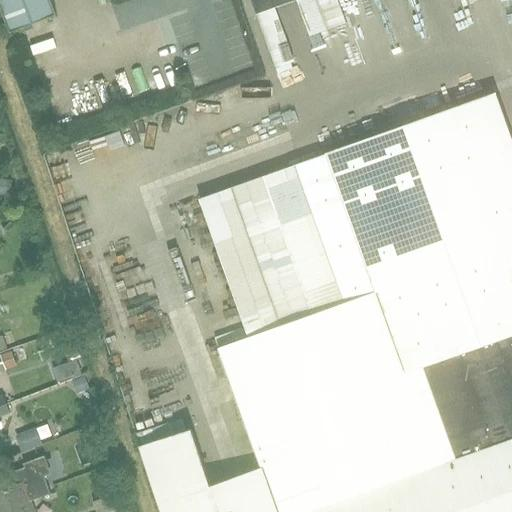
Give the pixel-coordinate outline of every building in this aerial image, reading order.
[(54,15),(48,0),(0,0),(0,5),(10,32),(54,15)] [(148,38),(181,52),(189,35),(187,34),(191,26),(183,22),(188,11),(174,6),(176,1),(173,0),(158,0),(154,11),(158,13),(148,38)] [(250,0),(256,13),(292,0),(250,0)] [(182,419),(136,434),(140,445),(139,445),(158,504),(161,511),(511,511),(511,187),(480,98),(327,153),(197,199),(166,211),(217,346),(259,466),(260,468),(209,486),(190,429),(185,430),(182,419)] [(69,362),(79,359),(69,329),(59,332),(69,362)] [(0,415),(9,413),(6,404),(0,406),(0,415)] [(23,451),(42,443),(36,429),(17,436),(23,451)] [(10,472),(15,486),(0,491),(0,511),(32,511),(29,502),(50,494),(44,477),(51,474),(44,456),(23,464),(24,468),(10,472)] [(93,505),(95,511),(120,511),(121,511),(122,511),(117,497),(93,505)]
